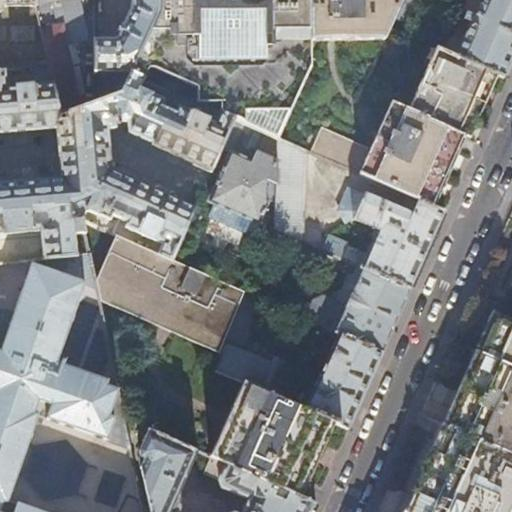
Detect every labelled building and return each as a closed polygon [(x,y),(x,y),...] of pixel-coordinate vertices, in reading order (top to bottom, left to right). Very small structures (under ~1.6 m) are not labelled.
[(0,0),(0,72),(0,73),(5,72),(39,64),(47,62),(33,0),(0,0)] [(33,0),(47,62),(49,69),(52,84),(58,113),(81,105),(67,42),(87,37),(88,35),(80,0),(33,0)] [(133,0),(133,4),(117,38),(95,38),(95,72),(131,72),(158,15),(158,0),(133,0)] [(158,0),(158,15),(131,72),(130,73),(145,80),(149,70),(155,69),(198,89),(198,104),(222,103),(222,114),(234,119),(246,125),(263,132),(278,139),(311,65),(311,40),(310,0),(158,0)] [(310,0),(311,40),(384,40),(401,3),(401,0),(310,0)] [(511,0),(480,0),(456,56),(490,72),(504,78),(511,58),(511,0)] [(477,101),(490,72),(456,56),(435,47),(408,110),(462,135),(477,101)] [(47,62),(39,64),(40,70),(49,69),(47,62)] [(0,133),(56,129),(60,180),(0,184),(0,235),(39,233),(42,259),(57,257),(74,256),(73,234),(83,234),(81,220),(85,212),(88,212),(109,221),(112,215),(127,221),(125,227),(161,244),(156,254),(170,260),(194,207),(112,169),(108,129),(116,128),(116,121),(121,121),(121,118),(129,120),(130,132),(153,142),(152,145),(210,172),(228,132),(234,119),(222,114),(221,114),(216,126),(179,109),(176,114),(161,107),(163,102),(139,91),(145,80),(130,73),(121,92),(81,105),(58,113),(52,84),(7,87),(5,72),(0,73),(0,72),(0,133)] [(165,96),(181,103),(184,97),(168,90),(165,96)] [(462,135),(408,110),(391,102),(370,150),(321,127),(309,153),(406,196),(430,207),(439,186),(457,147),(462,135)] [(243,130),(246,125),(234,119),(228,132),(234,134),(243,130)] [(276,149),(278,139),(263,132),(260,141),(276,149)] [(278,139),(276,149),(276,162),(273,205),(273,220),(272,229),(302,242),(306,152),(278,139)] [(268,204),(273,205),(276,162),(256,153),(252,162),(231,153),(208,202),(214,205),(246,219),(259,225),(263,215),(268,204)] [(444,213),(430,207),(406,196),(400,210),(364,194),(364,195),(350,189),(339,212),(347,224),(353,220),(377,231),(361,268),(364,269),(409,289),(428,248),(444,213)] [(273,220),(273,205),(268,204),(263,215),(273,220)] [(240,232),(246,219),(214,205),(208,218),(240,232)] [(104,231),(115,235),(120,238),(123,231),(107,225),(104,231)] [(156,254),(120,238),(115,235),(94,281),(95,287),(96,292),(109,290),(111,298),(123,297),(124,304),(137,303),(138,310),(221,346),(235,312),(243,292),(170,260),(156,254)] [(317,249),(344,260),(350,245),(329,235),(325,245),(320,243),(317,249)] [(0,511),(48,511),(14,500),(9,511),(6,511),(0,509),(0,500),(1,497),(3,498),(5,497),(35,409),(34,407),(31,405),(35,395),(47,399),(42,412),(104,432),(128,440),(116,383),(105,380),(107,374),(58,357),(82,282),(95,287),(94,281),(88,254),(74,256),(57,257),(51,272),(27,263),(0,340),(0,511)] [(357,274),(355,279),(349,276),(343,290),(335,292),(331,300),(322,296),(311,300),(309,306),(295,300),(289,312),(326,328),(338,334),(381,353),(396,320),(409,289),(364,269),(361,276),(357,274)] [(235,312),(221,346),(212,368),(248,383),(280,398),(293,371),(281,366),(284,360),(273,356),(271,361),(262,358),(257,358),(252,369),(239,363),(242,355),(240,354),(253,319),(235,312)] [(511,315),(510,321),(489,312),(478,337),(484,340),(478,353),(511,367),(511,315)] [(365,388),(381,353),(338,334),(332,347),(323,343),(318,353),(327,357),(304,409),(328,420),(347,429),(365,388)] [(511,454),(511,367),(478,353),(463,387),(446,425),(450,427),(511,454)] [(304,409),(280,398),(248,383),(214,459),(276,486),(286,491),(295,495),(312,457),(328,420),(304,409)] [(511,454),(450,427),(433,464),(411,511),(499,511),(511,484),(511,454)] [(148,429),(138,450),(140,457),(140,463),(150,511),(168,511),(195,450),(148,429)] [(272,496),(276,486),(214,459),(211,457),(204,473),(218,480),(221,487),(247,499),(241,511),(310,511),(314,504),(295,495),(286,491),(282,501),(272,496)]
